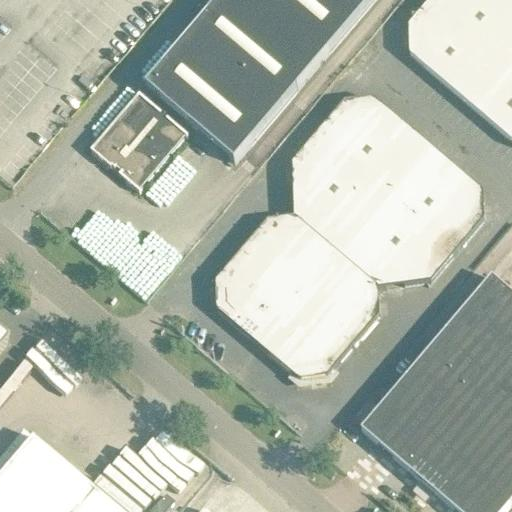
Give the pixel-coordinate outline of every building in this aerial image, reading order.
[(184,124),(222,156),(234,166),(374,0),(223,0),(104,140),(92,155),(140,197),(189,140),(178,131),(184,124)] [(511,0),(436,0),(410,31),(411,59),(511,143),(511,0)] [(484,196),(410,134),(373,103),(346,107),(294,168),(295,222),(269,225),(217,287),(218,314),(301,385),(328,381),(380,319),(379,292),(432,285),(484,224),(484,196)] [(511,257),(375,420),(362,435),(452,511),(508,511),(511,508),(511,257)] [(110,511),(31,444),(0,480),(0,511),(110,511)]
